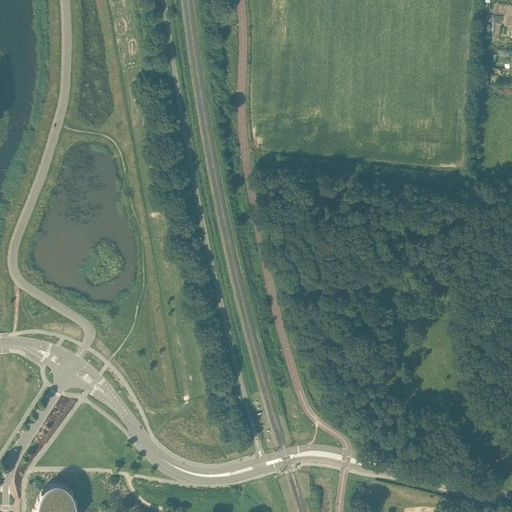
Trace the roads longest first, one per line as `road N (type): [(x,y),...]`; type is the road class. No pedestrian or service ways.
road 1 (tertiary): [(388,468),(313,447),(218,476)]
road 2 (tertiary): [(218,476),(309,458),(388,468)]
road 3 (residential): [(66,375),(14,457),(6,511)]
road 4 (tertiary): [(107,395),(164,461),(218,476)]
road 5 (tertiary): [(511,495),(388,468)]
